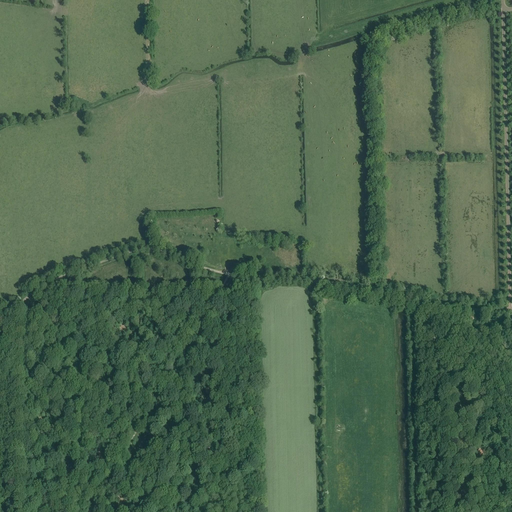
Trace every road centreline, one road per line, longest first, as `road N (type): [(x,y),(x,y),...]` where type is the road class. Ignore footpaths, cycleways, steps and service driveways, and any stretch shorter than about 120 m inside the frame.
road 1 (track): [(510,321),(442,318),(436,325),(439,511)]
road 2 (track): [(16,511),(14,307)]
